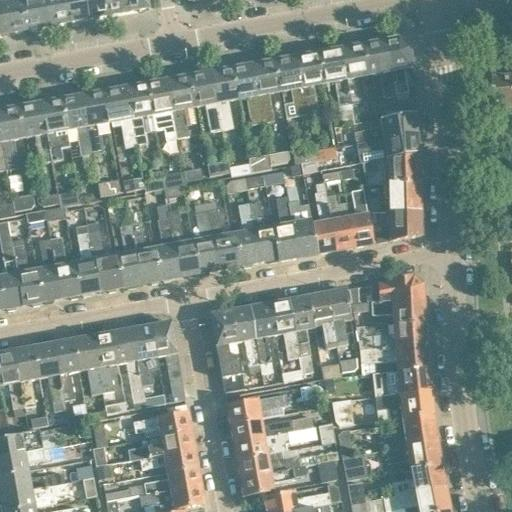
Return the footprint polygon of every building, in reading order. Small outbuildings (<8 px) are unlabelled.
[(20,34),(22,32),(25,31),(20,1),(18,1),(9,3),(8,0),(0,0),(0,17),(3,35),(12,34),(14,35),(20,34)] [(37,31),(39,29),(47,27),(42,0),(23,0),(22,0),(20,1),(25,31),(29,31),(31,32),(37,31)] [(42,0),(47,27),(56,26),(58,27),(64,26),(66,24),(68,23),(63,0),(42,0)] [(63,0),(68,23),(69,23),(71,25),(77,24),(79,21),(87,20),(83,0),(63,0)] [(104,19),(106,17),(108,16),(105,0),(83,0),(87,20),(96,18),(99,20),(104,19)] [(105,0),(108,16),(109,16),(112,18),(118,17),(119,14),(128,13),(125,0),(105,0)] [(125,0),(128,13),(137,11),(139,13),(145,12),(146,9),(148,9),(146,0),(125,0)] [(399,41),(385,43),(395,93),(406,92),(404,70),(412,70),(410,48),(399,41)] [(395,98),(385,43),(377,45),(374,43),(368,44),(367,46),(363,47),(369,77),(370,77),(379,75),(383,100),(395,98)] [(350,106),(351,106),(362,104),(363,103),(359,79),(367,77),(369,77),(363,47),(360,48),(357,46),(351,47),(350,49),(340,51),(350,106)] [(350,106),(340,51),(332,53),(330,51),(324,52),(322,54),(317,55),(323,86),(326,85),(334,84),(338,108),(350,106)] [(305,58),(295,59),(306,116),(318,113),(313,87),(323,86),(317,55),(315,56),(313,54),(308,55),(307,55),(305,58)] [(279,78),(275,78),(278,93),(282,93),(290,91),(295,118),(306,116),(295,59),(287,61),(285,59),(279,60),(277,63),(276,63),(279,78)] [(261,66),(251,67),(263,123),(273,121),(269,95),(278,93),(275,78),(279,78),(276,63),(273,63),(271,64),(268,62),(262,63),(261,66)] [(263,123),(251,67),(243,69),(240,67),(234,68),(233,71),(231,71),(237,101),(246,99),(251,125),(263,123)] [(228,103),(237,101),(231,71),(230,71),(227,70),(221,71),(220,73),(211,75),(221,131),(233,129),(228,103)] [(221,131),(211,75),(202,76),(200,75),(194,76),(192,78),(191,78),(193,93),(190,94),(193,109),(205,107),(210,133),(221,131)] [(511,77),(493,79),(496,111),(511,109),(511,77)] [(175,81),(166,83),(177,139),(188,137),(186,128),(196,126),(193,109),(190,94),(193,93),(191,78),(187,79),(185,79),(183,78),(177,79),(175,81)] [(149,84),(148,86),(146,86),(154,132),(163,130),(165,142),(177,139),(166,83),(158,84),(155,83),(149,84)] [(135,89),(125,90),(136,147),(147,145),(145,134),(154,132),(146,86),(145,87),(142,85),(136,86),(135,89)] [(108,109),(105,110),(107,125),(111,124),(112,130),(121,128),(125,149),(136,147),(125,90),(117,92),(115,90),(114,90),(109,91),(107,94),(105,94),(108,109)] [(90,97),(81,98),(91,155),(103,153),(99,133),(109,131),(107,125),(105,110),(108,109),(105,94),(102,95),(100,95),(98,93),(92,94),(90,97)] [(91,155),(81,98),(73,100),(70,98),(64,99),(63,102),(60,102),(66,132),(75,130),(80,157),(83,174),(94,172),(91,155)] [(356,145),(416,133),(415,98),(407,99),(396,101),(398,109),(399,117),(385,119),(379,120),(381,129),(354,134),(356,145)] [(50,104),(42,105),(52,162),(62,160),(61,151),(69,149),(66,132),(60,102),(59,102),(57,101),(51,102),(50,104)] [(22,109),(18,110),(24,140),(26,140),(35,138),(40,164),(52,162),(42,105),(32,107),(29,106),(23,107),(22,109)] [(350,106),(338,108),(342,127),(354,125),(350,106)] [(6,110),(4,112),(0,113),(0,130),(7,171),(18,169),(13,142),(22,140),(24,140),(18,110),(15,110),(12,109),(6,110)] [(398,109),(384,111),(385,119),(399,117),(398,109)] [(417,155),(416,133),(356,145),(359,165),(388,160),(417,155)] [(336,160),(334,149),(320,151),(322,158),(323,163),(336,160)] [(269,157),(271,167),(288,164),(290,160),(289,153),(269,157)] [(302,153),(293,155),(295,168),(301,167),(305,166),(302,153)] [(385,185),(418,185),(417,155),(388,160),(388,171),(385,171),(385,185)] [(272,172),(271,167),(269,157),(248,161),(249,166),(251,175),(272,172)] [(229,175),(229,170),(227,162),(207,166),(209,179),(229,175)] [(374,176),(372,163),(362,165),(364,177),(374,176)] [(305,166),(301,167),(302,176),(316,173),(314,164),(305,166)] [(251,175),(249,166),(229,170),(229,175),(230,179),(251,175)] [(302,176),(301,167),(295,168),(290,169),(291,178),(302,176)] [(183,173),(185,183),(202,180),(200,170),(183,173)] [(340,173),(342,181),(353,179),(352,171),(340,173)] [(141,176),(142,179),(144,191),(144,194),(163,190),(165,190),(163,177),(162,172),(141,176)] [(186,187),(185,183),(183,173),(163,177),(165,190),(165,191),(184,188),(186,187)] [(262,177),(264,187),(284,183),(282,173),(262,177)] [(324,184),(342,181),(340,173),(322,176),(324,184)] [(245,180),(246,190),(264,187),(262,177),(245,180)] [(126,194),(144,191),(142,179),(121,183),(123,192),(126,194)] [(227,193),(246,190),(245,180),(230,183),(226,187),(227,193)] [(97,185),(99,199),(116,196),(119,191),(118,182),(97,185)] [(317,256),(336,253),(326,199),(326,195),(324,185),(316,187),(318,195),(314,195),(315,201),(320,224),(312,226),(317,256)] [(389,199),(389,213),(420,212),(418,185),(385,185),(386,200),(389,199)] [(165,190),(163,190),(164,195),(165,200),(185,196),(184,191),(184,188),(165,191),(165,190)] [(355,218),(349,219),(354,249),(372,246),(362,192),(351,194),(355,218)] [(58,196),(60,206),(61,210),(63,209),(79,206),(77,193),(58,196)] [(34,206),(32,195),(12,199),(13,204),(15,214),(31,211),(34,206)] [(44,209),(60,206),(58,196),(37,200),(38,205),(44,209)] [(351,234),(349,219),(346,205),(338,206),(336,197),(335,197),(326,199),(336,253),(354,249),(351,234)] [(281,225),(273,227),(279,263),(298,260),(287,203),(287,198),(276,200),(281,225)] [(368,200),(370,214),(380,212),(377,198),(368,200)] [(298,260),(317,256),(312,226),(310,220),(308,205),(299,207),(298,201),(287,203),(298,260)] [(216,202),(206,203),(208,212),(219,271),(225,270),(227,273),(233,271),(234,268),(238,268),(232,234),(223,236),(216,202)] [(201,240),(193,241),(198,275),(200,275),(202,277),(208,276),(209,273),(219,271),(208,212),(206,203),(194,206),(201,240)] [(260,203),(249,205),(260,264),(267,262),(269,265),(279,263),(273,227),(265,228),(260,203)] [(0,220),(16,218),(15,214),(13,204),(0,206),(0,220)] [(243,232),(232,234),(238,268),(242,267),(245,269),(250,268),(252,265),(260,264),(249,205),(239,207),(243,232)] [(162,247),(154,248),(160,282),(162,282),(164,284),(170,283),(171,280),(179,279),(167,213),(166,207),(155,209),(162,247)] [(64,213),(63,209),(61,210),(45,212),(47,220),(47,223),(65,220),(64,213)] [(179,279),(187,277),(189,280),(195,278),(196,275),(198,275),(193,241),(184,243),(179,211),(167,213),(179,279)] [(27,224),(47,220),(45,212),(26,216),(27,224)] [(389,212),(386,212),(387,227),(390,227),(390,233),(390,243),(421,237),(420,212),(389,213),(389,212)] [(140,213),(128,216),(130,226),(140,286),(149,284),(151,286),(157,285),(159,282),(160,282),(154,248),(147,250),(140,213)] [(14,312),(15,308),(23,307),(12,248),(8,223),(0,224),(0,245),(6,276),(0,276),(0,300),(2,311),(6,310),(8,313),(14,312)] [(97,224),(87,225),(87,226),(99,293),(107,292),(109,294),(115,293),(116,290),(118,290),(120,289),(114,256),(112,256),(104,257),(99,232),(97,224)] [(82,262),(73,263),(80,297),(82,296),(84,299),(90,298),(91,295),(99,293),(87,226),(76,228),(77,236),(82,262)] [(116,255),(114,256),(120,289),(122,289),(124,289),(126,291),(132,290),(134,287),(140,286),(130,226),(120,228),(125,254),(116,255)] [(61,300),(69,299),(71,301),(77,300),(78,297),(80,297),(73,263),(66,265),(61,239),(50,241),(61,300)] [(23,241),(11,243),(12,248),(23,307),(31,306),(33,308),(39,307),(40,304),(42,304),(36,270),(28,272),(23,241)] [(53,302),(61,300),(50,241),(39,243),(44,269),(36,270),(42,304),(44,303),(46,306),(52,305),(53,302)] [(413,279),(370,287),(371,304),(423,301),(422,286),(413,279)] [(358,289),(349,291),(349,293),(351,304),(358,304),(358,289)] [(350,322),(345,292),(325,295),(335,349),(347,347),(342,323),(350,322)] [(325,295),(307,298),(313,329),(320,328),(324,351),(335,349),(325,295)] [(313,329),(307,298),(288,302),(299,360),(301,371),(302,376),(312,374),(310,364),(305,332),(313,331),(313,329)] [(392,315),(393,326),(424,325),(423,301),(371,304),(358,304),(351,304),(353,314),(372,312),(372,316),(392,315)] [(287,362),(299,360),(288,302),(268,306),(274,338),(282,337),(287,362)] [(268,306),(248,309),(260,374),(261,380),(273,378),(272,372),(266,340),(274,338),(268,306)] [(260,374),(248,309),(230,313),(236,345),(244,344),(249,376),(260,374)] [(210,316),(224,395),(244,391),(238,357),(236,345),(230,313),(210,316)] [(151,327),(156,360),(165,358),(171,391),(162,392),(163,396),(164,405),(185,402),(171,324),(151,327)] [(355,328),(359,351),(425,347),(424,325),(393,326),(393,336),(374,337),(365,337),(364,328),(355,328)] [(158,371),(156,360),(151,327),(131,331),(141,388),(152,386),(149,372),(158,371)] [(131,331),(112,334),(118,367),(126,365),(132,397),(135,411),(145,409),(143,399),(141,388),(131,331)] [(110,368),(118,367),(112,334),(92,338),(103,396),(114,394),(110,368)] [(71,342),(77,374),(88,373),(92,398),(103,396),(92,338),(71,342)] [(69,376),(77,374),(71,342),(52,345),(63,403),(73,401),(69,376)] [(52,345),(33,349),(39,381),(48,380),(53,412),(64,410),(63,403),(52,345)] [(425,347),(359,351),(360,364),(361,377),(370,376),(377,375),(376,363),(395,362),(396,373),(427,369),(425,347)] [(31,383),(39,381),(33,349),(14,352),(24,409),(35,407),(31,383)] [(14,352),(0,354),(0,388),(9,387),(13,411),(24,409),(14,352)] [(356,360),(338,363),(339,366),(341,375),(353,374),(357,370),(356,360)] [(341,376),(339,366),(320,369),(323,382),(323,381),(333,380),(341,379),(341,376)] [(377,375),(370,376),(373,399),(375,399),(430,392),(427,369),(396,373),(377,375)] [(302,380),(302,376),(301,371),(281,375),(283,384),(302,380)] [(333,380),(323,381),(326,394),(335,393),(333,380)] [(316,388),(298,391),(302,409),(323,405),(321,392),(316,388)] [(402,421),(402,423),(433,418),(432,417),(430,392),(375,399),(377,412),(387,411),(388,423),(402,421)] [(284,393),(226,404),(229,425),(260,420),(284,416),(282,409),(287,408),(284,393)] [(163,396),(143,399),(145,409),(165,405),(164,405),(163,396)] [(106,416),(126,412),(125,403),(104,407),(105,412),(106,416)] [(345,403),(331,405),(335,427),(340,429),(348,428),(345,403)] [(4,412),(0,412),(0,436),(9,435),(4,412)] [(106,416),(105,412),(85,415),(86,421),(87,423),(107,420),(106,416)] [(157,420),(133,424),(135,435),(159,431),(160,438),(190,433),(187,414),(157,420)] [(66,419),(67,425),(86,421),(85,415),(66,419)] [(260,420),(229,425),(233,445),(287,436),(313,431),(311,418),(285,423),(261,427),(260,420)] [(385,439),(386,452),(437,443),(433,418),(402,423),(403,425),(404,436),(385,439)] [(46,420),(30,423),(32,431),(48,428),(46,420)] [(87,428),(90,444),(92,451),(102,449),(106,449),(102,425),(87,428)] [(334,446),(331,428),(318,430),(321,448),(331,447),(334,446)] [(352,457),(348,432),(340,433),(337,437),(341,459),(350,458),(352,457)] [(130,463),(140,461),(194,451),(190,433),(160,438),(162,446),(128,452),(130,463)] [(39,434),(0,440),(0,459),(49,451),(55,450),(53,439),(40,441),(39,434)] [(289,445),(287,436),(233,445),(236,463),(281,455),(286,454),(285,446),(289,445)] [(408,463),(410,472),(440,466),(437,443),(386,452),(388,465),(408,463)] [(81,457),(93,454),(92,451),(90,444),(79,446),(81,457)] [(102,449),(92,451),(93,454),(94,462),(95,469),(105,468),(102,449)] [(49,451),(0,459),(0,478),(28,474),(43,471),(42,463),(51,462),(49,451)] [(167,475),(197,469),(194,451),(140,461),(142,471),(166,467),(167,475)] [(281,455),(236,463),(240,480),(300,470),(298,462),(298,459),(282,461),(281,455)] [(336,455),(298,462),(300,470),(303,469),(316,467),(325,466),(334,464),(338,464),(336,455)] [(352,476),(350,458),(341,459),(344,477),(352,476)] [(334,464),(325,466),(328,484),(337,482),(334,464)] [(445,488),(440,466),(410,472),(411,480),(391,484),(394,498),(445,488)] [(105,505),(123,501),(200,488),(197,469),(167,475),(168,482),(145,486),(128,489),(128,491),(104,496),(105,505)] [(303,469),(300,470),(240,480),(243,499),(273,493),(272,485),(295,481),(295,479),(305,477),(303,469)] [(28,474),(0,478),(0,496),(66,485),(64,475),(29,481),(28,474)] [(95,499),(92,481),(81,482),(85,500),(95,499)] [(66,485),(0,496),(0,503),(1,511),(25,511),(34,510),(55,506),(54,498),(70,495),(68,485),(66,485)] [(346,488),(350,507),(365,504),(360,485),(346,488)] [(170,511),(174,511),(204,506),(200,488),(123,501),(125,511),(149,508),(153,507),(153,511),(170,511)] [(445,488),(394,498),(365,504),(350,507),(350,511),(386,511),(396,510),(417,505),(418,511),(436,511),(449,509),(445,488)] [(263,499),(265,511),(291,511),(321,507),(330,505),(328,494),(295,500),(294,494),(294,493),(263,499)]
